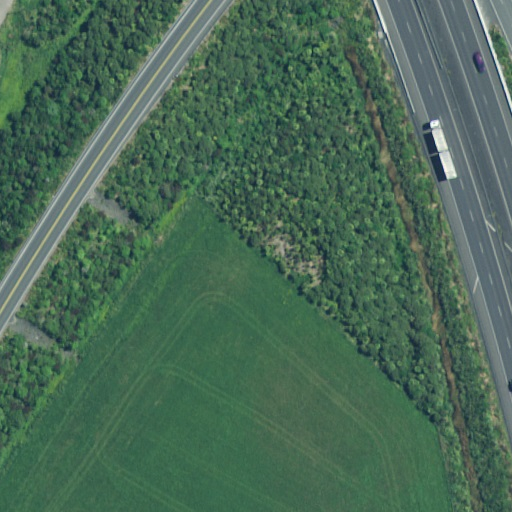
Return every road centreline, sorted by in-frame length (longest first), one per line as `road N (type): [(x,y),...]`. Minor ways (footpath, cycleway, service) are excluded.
road 1 (unclassified): [(0,314),(79,185),(212,0)]
road 2 (motorway): [(511,357),(399,0)]
road 3 (motorway): [(449,0),(511,184)]
